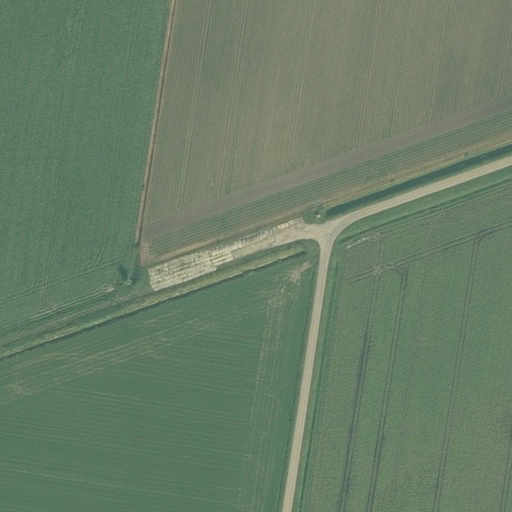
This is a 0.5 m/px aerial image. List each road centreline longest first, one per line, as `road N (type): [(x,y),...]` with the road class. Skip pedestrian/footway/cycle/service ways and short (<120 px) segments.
road 1 (unclassified): [(286,511),(328,230),(511,159)]
road 2 (track): [(0,342),(328,230)]
